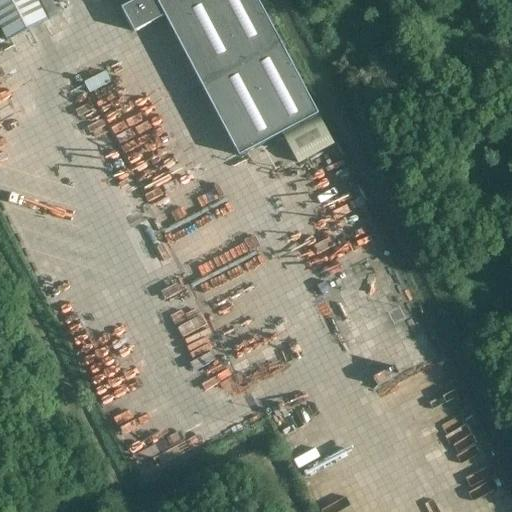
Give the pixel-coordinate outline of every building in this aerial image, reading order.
[(0,0),(0,36),(5,46),(45,26),(31,0),(0,0)] [(42,0),(49,17),(59,13),(53,0),(42,0)] [(166,17),(239,157),(318,116),(257,0),(137,0),(122,8),(135,33),(166,17)] [(320,117),(284,137),(298,164),(335,144),(320,117)] [(353,214),(329,227),(349,265),(373,252),(353,214)]
